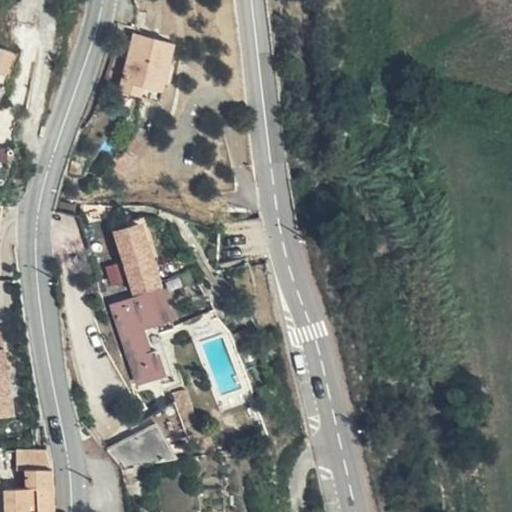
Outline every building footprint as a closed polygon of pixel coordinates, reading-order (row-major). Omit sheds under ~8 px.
[(204,1),(192,4),(191,4),(193,13),(206,10),(204,1)] [(207,17),(206,10),(193,13),(194,20),(207,17)] [(172,91),(184,33),(143,25),(132,83),(172,91)] [(0,92),(7,74),(16,77),(23,53),(0,44),(0,92)] [(3,153),(22,152),(23,124),(5,128),(3,153)] [(130,172),(142,154),(130,146),(118,166),(130,172)] [(123,302),(146,380),(172,372),(164,346),(158,348),(151,325),(167,321),(170,331),(184,326),(152,214),(141,218),(143,226),(129,231),(146,295),(123,302)] [(114,275),(107,277),(111,288),(117,286),(114,275)] [(0,391),(2,391),(24,389),(17,343),(0,345),(0,391)] [(275,385),(266,389),(272,404),(281,401),(275,385)] [(203,437),(217,433),(215,427),(210,429),(196,386),(181,391),(198,439),(203,437)] [(2,391),(6,415),(28,412),(24,389),(2,391)] [(119,455),(124,462),(182,453),(177,444),(173,437),(194,433),(182,396),(157,411),(162,420),(113,444),(119,455)] [(207,450),(221,448),(218,437),(217,433),(203,437),(204,441),(207,450)] [(15,468),(26,469),(26,467),(48,468),(47,451),(16,449),(15,468)] [(48,468),(26,467),(26,469),(26,486),(16,485),(17,510),(37,510),(52,511),(51,468),(48,468)] [(37,511),(37,510),(17,510),(16,485),(3,487),(4,511),(3,511),(37,511)]
